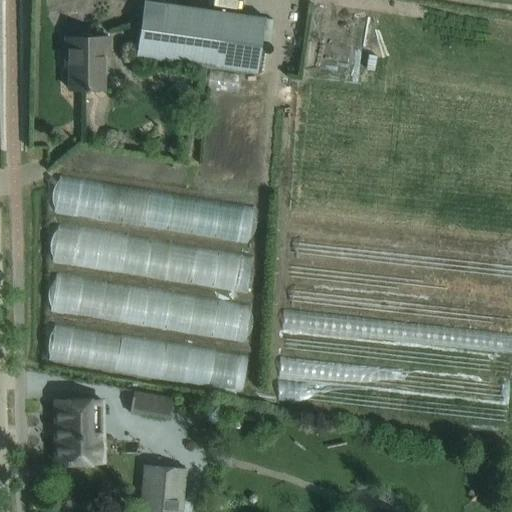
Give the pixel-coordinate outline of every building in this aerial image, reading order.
[(264,18),(163,3),(143,0),(135,56),(256,73),(264,18)] [(354,15),(317,9),(306,78),(343,84),(354,15)] [(68,53),(68,65),(68,89),(104,89),(104,56),(109,56),(109,37),(65,37),(65,53),(68,53)] [(356,112),(341,120),(346,130),(361,123),(356,112)] [(427,139),(428,121),(381,120),(381,138),(427,139)] [(374,145),(374,161),(432,163),(432,147),(374,145)] [(68,195),(216,216),(220,191),(72,169),(68,195)] [(425,173),(371,170),(370,184),(424,188),(425,173)] [(303,186),(301,198),(336,204),(338,193),(303,186)] [(420,211),(421,196),(375,193),(374,209),(420,211)] [(71,219),(67,243),(229,267),(229,268),(247,270),(250,246),(71,219)] [(338,238),(294,236),(294,248),(337,250),(338,238)] [(416,282),(417,265),(294,257),(293,274),(416,282)] [(260,321),(264,297),(70,268),(67,292),(260,321)] [(290,299),(413,304),(414,288),(291,283),(290,299)] [(290,309),(289,321),(408,329),(409,314),(321,307),(321,311),(290,309)] [(257,370),(260,346),(68,318),(65,342),(257,370)] [(409,353),(410,336),(289,329),(288,346),(409,353)] [(186,408),(187,386),(147,384),(146,406),(186,408)] [(100,400),(84,400),(55,401),(56,462),(101,461),(101,434),(100,400)] [(181,511),(183,488),(185,468),(143,464),(138,511),(181,511)]
